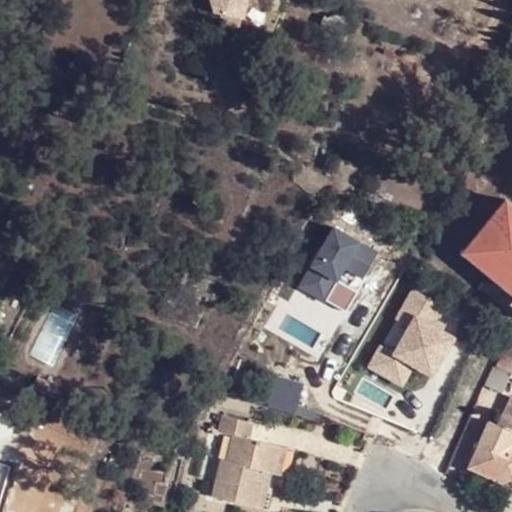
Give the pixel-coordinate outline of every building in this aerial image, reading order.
[(511,194),(472,244),(511,277),(511,194)] [(339,237),(324,232),(313,272),(294,267),(290,284),(306,288),(299,310),(324,316),(329,293),(341,299),(345,284),(333,281),(345,240),(359,244),(363,229),(343,223),(339,237)] [(0,282),(10,263),(0,257),(0,282)] [(458,338),(419,318),(429,299),(408,288),(365,371),(403,391),(413,371),(435,383),(458,338)] [(324,416),(329,403),(310,396),(314,384),(288,373),(279,398),(324,416)] [(351,411),(329,403),(324,416),(345,424),(351,411)] [(511,405),(507,422),(494,415),(474,463),(511,481),(511,405)] [(256,425),(217,415),(215,431),(235,436),(229,464),(218,463),(210,499),(262,511),(263,511),(270,473),(290,477),(295,449),(252,439),(256,425)]
